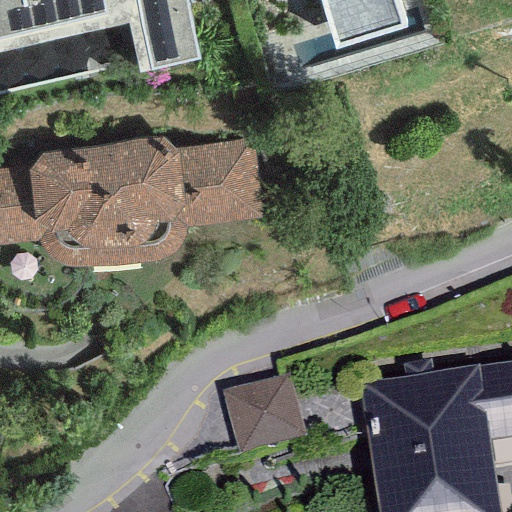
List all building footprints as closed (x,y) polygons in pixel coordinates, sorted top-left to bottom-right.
[(0,0),(0,51),(130,23),(139,74),(199,60),(186,0),(0,0)] [(395,0),(321,0),(336,48),(404,27),(395,0)] [(157,131),(41,144),(28,160),(0,163),(0,240),(39,238),(54,254),(62,259),(74,260),(154,252),(164,248),(175,240),(187,217),(260,209),(255,133),(178,144),(157,131)] [(511,373),(362,394),(378,511),(497,511),(491,468),(511,465),(511,373)] [(292,397),(236,411),(243,462),(301,453),(292,397)]
